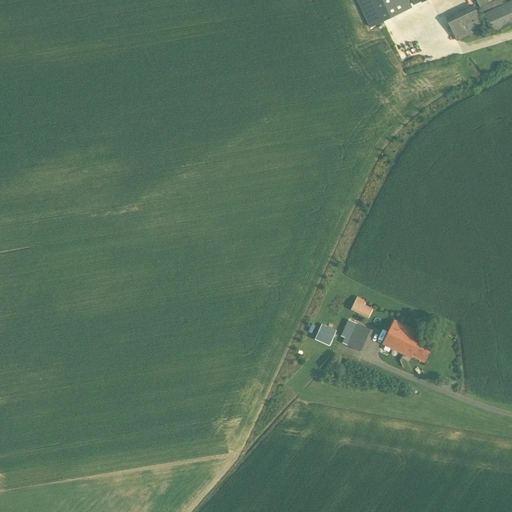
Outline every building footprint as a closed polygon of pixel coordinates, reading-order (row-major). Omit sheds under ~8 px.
[(355,0),(369,28),(411,8),(407,0),(355,0)] [(475,0),(492,34),(511,24),(511,0),(503,4),(500,0),(475,0)] [(456,41),(484,28),(474,6),(445,19),(456,41)] [(336,318),(344,300),(334,295),(326,314),(336,318)] [(351,309),(369,318),(373,308),(364,304),(366,301),(357,297),(351,309)] [(344,341),(348,343),(347,346),(363,353),(373,331),(348,319),(343,330),(348,332),(346,337),(344,341)] [(433,343),(423,338),(423,337),(421,335),(422,334),(394,320),(381,345),(411,359),(412,357),(413,358),(413,357),(424,362),(433,343)] [(336,330),(322,324),(318,332),(333,338),(336,330)]
